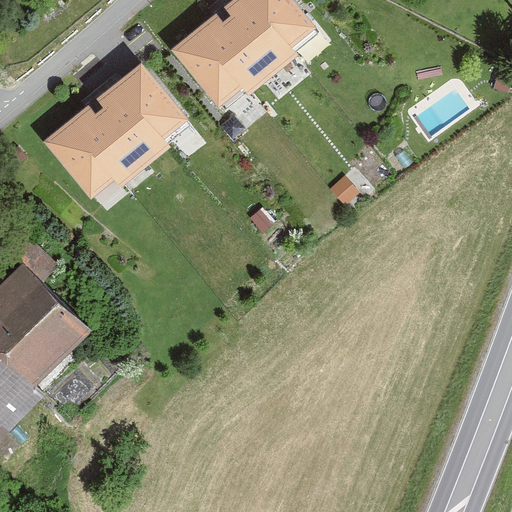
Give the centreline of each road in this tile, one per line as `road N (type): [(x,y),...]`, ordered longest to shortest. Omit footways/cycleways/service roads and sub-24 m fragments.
road 1 (unclassified): [(0,111),(129,0)]
road 2 (primary): [(511,363),(454,511)]
